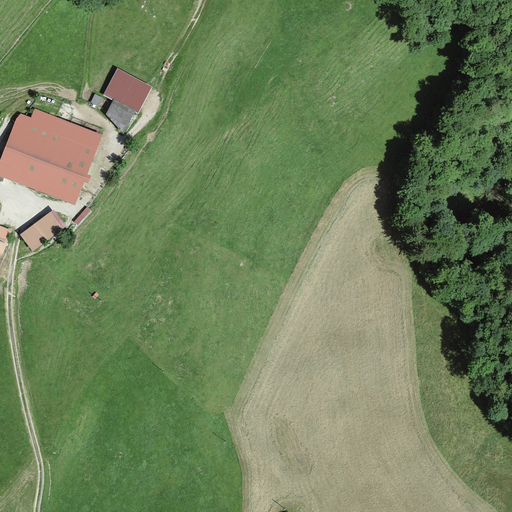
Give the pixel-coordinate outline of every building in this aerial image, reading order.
[(99,107),(104,100),(96,95),(92,102),(99,107)] [(106,117),(125,127),(133,113),(113,103),(106,117)] [(0,176),(76,208),(105,136),(34,107),(29,119),(20,115),(0,164),(0,176)] [(65,229),(53,212),(21,234),(33,251),(65,229)] [(10,233),(0,228),(0,254),(1,255),(10,233)]
